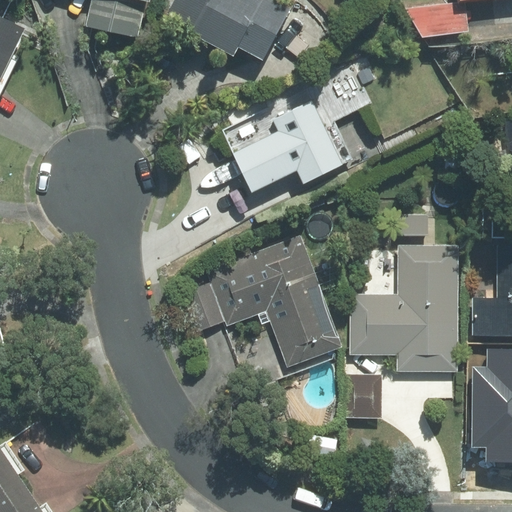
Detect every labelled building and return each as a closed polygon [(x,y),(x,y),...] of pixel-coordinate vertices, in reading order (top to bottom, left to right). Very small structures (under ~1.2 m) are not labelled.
[(0,0),(0,90),(17,56),(8,52),(18,30),(0,21),(0,19),(9,0),(0,0)] [(89,0),(83,26),(136,39),(145,0),(89,0)] [(233,48),(257,61),(284,10),(265,0),(258,0),(258,1),(257,0),(170,0),(162,14),(189,29),(185,35),(228,57),(233,48)] [(453,0),(454,3),(417,7),(421,38),(466,33),(462,1),(473,0),(453,0)] [(355,67),(217,132),(245,193),(292,171),(298,184),(350,160),(333,122),(372,103),(355,67)] [(461,150),(442,149),(442,173),(461,173),(461,150)] [(399,211),(398,235),(424,237),(425,213),(399,211)] [(301,236),(205,271),(225,325),(264,311),(284,366),(337,346),(315,287),(319,285),(301,236)] [(497,377),(511,376),(511,246),(497,247),(497,299),(471,299),(471,337),(497,337),(497,377)] [(454,373),(455,247),(396,247),(396,295),(348,295),(348,356),(395,356),(395,373),(454,373)] [(379,376),(344,375),(344,418),(378,419),(379,376)] [(511,393),(464,393),(463,437),(511,437),(511,393)] [(1,437),(0,437),(0,511),(50,511),(42,499),(36,503),(16,473),(22,469),(1,437)]
